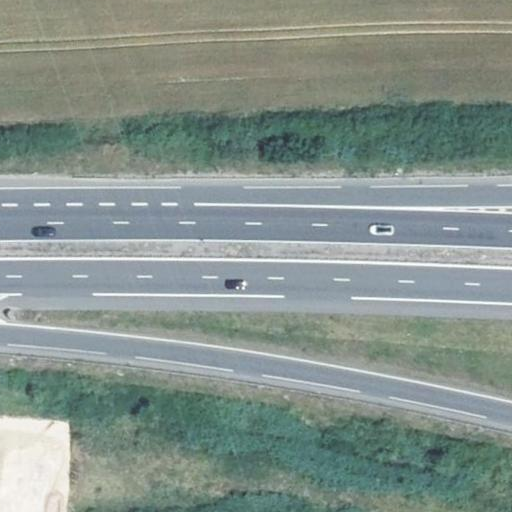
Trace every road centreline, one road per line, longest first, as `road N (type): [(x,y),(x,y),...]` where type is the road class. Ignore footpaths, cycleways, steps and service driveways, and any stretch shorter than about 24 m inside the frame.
road 1 (motorway): [(0,336),(294,371),(511,413)]
road 2 (motorway): [(0,275),(511,286)]
road 3 (motorway): [(511,229),(0,223)]
road 4 (motorway): [(511,196),(0,201)]
